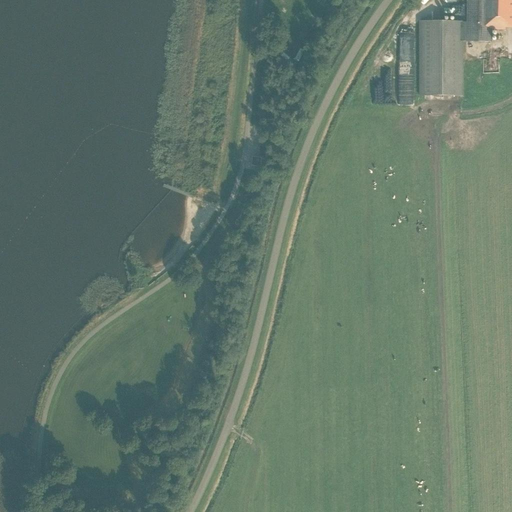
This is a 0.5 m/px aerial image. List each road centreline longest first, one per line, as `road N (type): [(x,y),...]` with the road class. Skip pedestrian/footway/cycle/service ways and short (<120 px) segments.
road 1 (unclassified): [(189,511),(243,379),(302,158),(333,86),(388,0)]
road 2 (track): [(511,101),(437,121),(449,511)]
